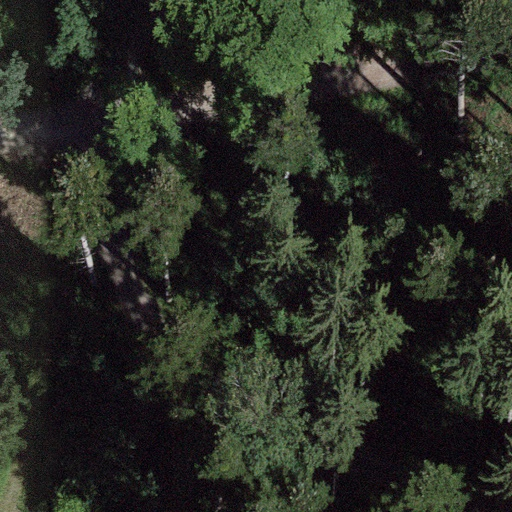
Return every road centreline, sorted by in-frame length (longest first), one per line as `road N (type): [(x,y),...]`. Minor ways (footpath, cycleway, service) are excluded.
road 1 (track): [(511,511),(244,407),(157,341),(90,228),(99,122)]
road 2 (track): [(99,122),(511,58)]
road 3 (track): [(172,0),(99,122)]
